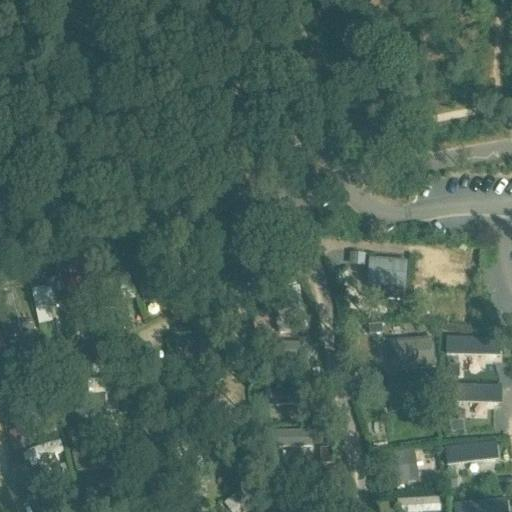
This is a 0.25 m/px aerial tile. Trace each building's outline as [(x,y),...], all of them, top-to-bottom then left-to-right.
[(259,232),(217,241),(220,256),(242,251),(258,248),(262,247),(259,232)] [(215,236),(199,239),(202,254),(218,251),(215,236)] [(443,248),(440,282),(452,283),(451,291),(469,293),(472,258),(456,257),(456,249),(443,248)] [(283,259),(241,273),(246,288),(288,274),(283,259)] [(368,259),(366,287),(385,289),(384,302),(404,303),(405,290),(408,262),(368,259)] [(142,260),(130,264),(143,305),(156,300),(152,287),(142,260)] [(420,281),(432,278),(428,261),(416,263),(420,281)] [(113,276),(100,277),(103,312),(116,310),(115,303),(113,276)] [(82,279),(65,282),(71,325),(88,322),(84,298),(82,279)] [(300,287),(287,289),(288,297),(292,317),(295,332),(308,329),(300,287)] [(44,288),(31,290),(39,325),(52,322),(47,301),(45,290),(44,288)] [(12,294),(0,297),(0,315),(5,339),(22,335),(12,294)] [(216,321),(198,322),(201,366),(218,365),(216,321)] [(396,346),(396,331),(362,332),(362,347),(396,346)] [(447,338),(447,358),(498,358),(498,339),(447,338)] [(432,343),(390,346),(392,371),(434,367),(432,343)] [(268,344),(268,363),(286,363),(300,364),(311,364),(311,345),(268,344)] [(170,367),(157,369),(163,417),(176,416),(170,367)] [(84,368),(69,369),(71,388),(72,398),(73,412),(88,411),(84,368)] [(116,381),(105,382),(106,397),(108,413),(119,412),(116,381)] [(428,382),(386,388),(388,404),(412,401),(430,398),(428,382)] [(447,386),(446,405),(498,406),(499,387),(447,386)] [(308,388),(265,391),(266,407),(309,404),(308,388)] [(40,390),(26,396),(27,399),(37,422),(43,437),(57,432),(40,390)] [(483,416),(480,429),(503,435),(506,422),(483,416)] [(83,421),(65,425),(77,474),(94,470),(83,421)] [(311,433),(269,434),(270,450),(312,449),(311,433)] [(60,442),(26,453),(30,464),(56,456),(63,454),(60,442)] [(494,444),(445,450),(447,468),(496,462),(494,444)] [(413,451),(386,455),(391,485),(418,481),(413,451)] [(197,459),(195,496),(207,497),(209,459),(197,459)] [(71,480),(66,465),(55,469),(61,484),(71,480)] [(337,470),(292,482),(296,498),(341,487),(337,470)] [(187,476),(152,478),(153,489),(175,488),(187,487),(187,476)] [(248,486),(224,506),(229,511),(235,511),(240,508),(255,496),(248,486)] [(79,511),(74,488),(59,492),(64,511),(79,511)] [(84,511),(128,511),(129,509),(111,508),(111,505),(104,497),(102,497),(102,490),(85,489),(84,511)] [(443,511),(443,499),(397,501),(397,511),(443,511)] [(506,511),(505,500),(452,506),(452,511),(506,511)]
